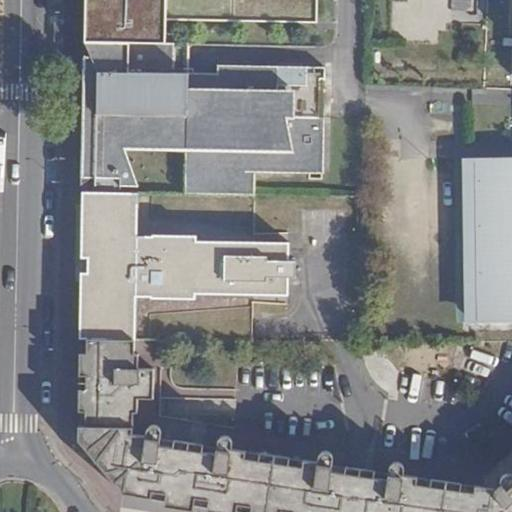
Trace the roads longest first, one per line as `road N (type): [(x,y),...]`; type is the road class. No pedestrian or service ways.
road 1 (residential): [(12,463),(21,0)]
road 2 (residential): [(365,415),(464,420),(511,369)]
road 3 (residential): [(239,399),(365,415)]
